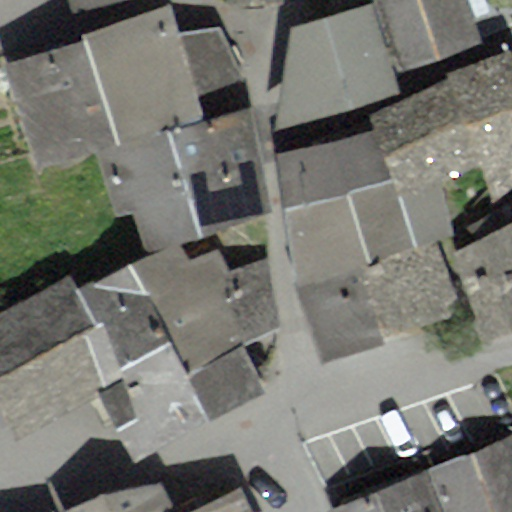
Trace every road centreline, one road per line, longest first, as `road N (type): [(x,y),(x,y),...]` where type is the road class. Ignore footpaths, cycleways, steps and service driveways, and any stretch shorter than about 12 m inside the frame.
road 1 (residential): [(273,145),(276,254),(297,416)]
road 2 (residential): [(0,495),(262,426)]
road 3 (residential): [(273,145),(511,39)]
road 4 (residential): [(511,352),(297,416)]
road 5 (residential): [(287,0),(273,67),(273,145)]
